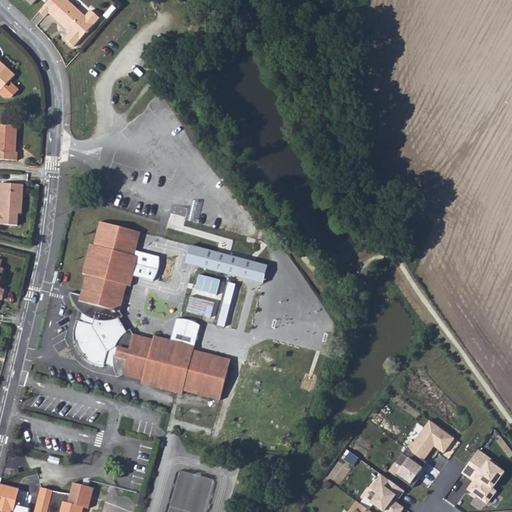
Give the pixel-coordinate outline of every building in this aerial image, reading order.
[(50,0),(40,11),(46,16),(50,12),(72,33),(66,39),(75,47),(100,18),(92,10),(86,16),(68,0),(50,0)] [(17,73),(3,61),(2,63),(0,61),(0,91),(1,92),(17,73)] [(18,126),(0,124),(0,160),(18,162),(19,152),(17,152),(18,126)] [(20,207),(23,207),(25,186),(2,184),(0,208),(0,225),(18,227),(19,214),(20,207)] [(139,229),(97,219),(91,243),(87,242),(80,271),(84,273),(79,292),(82,293),(82,298),(77,297),(73,301),(80,311),(83,313),(89,318),(95,319),(106,319),(118,315),(120,319),(123,317),(120,312),(126,284),(130,285),(133,274),(137,254),(127,252),(128,247),(135,248),(139,229)] [(189,244),(184,263),(260,283),(265,264),(189,244)] [(151,253),(135,248),(128,247),(127,252),(137,254),(133,274),(146,276),(151,253)] [(161,255),(151,253),(146,276),(154,278),(159,269),(161,255)] [(82,293),(79,292),(68,290),(73,301),(77,297),(82,298),(82,293)] [(120,319),(118,315),(106,319),(95,319),(89,318),(83,313),(81,322),(78,321),(74,330),(77,330),(77,337),(78,345),(81,354),(86,360),(88,358),(91,362),(97,366),(104,367),(104,364),(114,367),(117,355),(128,332),(120,319)] [(176,317),(170,340),(167,348),(186,354),(185,361),(190,363),(193,350),(200,324),(189,318),(176,317)] [(167,348),(170,340),(153,335),(152,340),(133,335),(130,329),(128,332),(117,355),(114,367),(117,377),(123,375),(142,380),(141,384),(182,394),(184,390),(219,400),(230,360),(193,350),(190,363),(185,361),(186,354),(167,348)] [(272,353),(250,349),(247,364),(269,368),(272,353)] [(310,360),(288,356),(285,371),(307,375),(310,360)] [(412,442),(407,448),(416,455),(423,461),(433,447),(444,455),(455,439),(430,421),(413,443),(412,442)] [(416,455),(407,448),(396,463),(402,468),(396,476),(412,488),(419,479),(416,478),(423,468),(412,460),(416,455)] [(498,465),(478,451),(462,473),(474,482),(470,487),(475,490),(472,493),(487,504),(496,492),(492,490),(504,473),(496,467),(498,465)] [(376,473),(366,487),(374,493),(367,502),(381,511),(399,511),(401,509),(390,501),(393,497),(397,499),(402,492),(376,473)] [(85,511),(87,504),(92,505),(97,486),(75,480),(72,494),(65,493),(63,498),(54,496),(56,490),(44,487),(37,511),(85,511)] [(63,498),(65,493),(56,490),(54,496),(63,498)] [(370,511),(357,502),(349,511),(370,511)]
